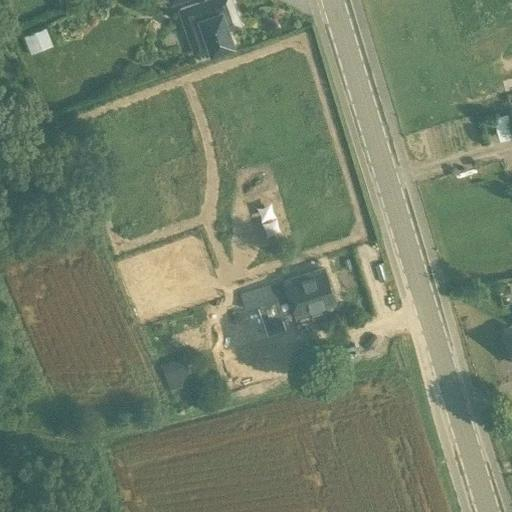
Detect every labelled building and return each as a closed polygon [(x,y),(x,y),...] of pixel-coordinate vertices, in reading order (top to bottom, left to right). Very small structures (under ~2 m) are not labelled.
[(233,45),(227,28),(239,24),(231,0),(206,0),(177,10),(194,56),(209,50),(210,53),(233,45)] [(30,54),(50,45),(45,33),(24,42),(30,54)] [(323,268),(283,281),(239,295),(244,309),(230,314),(240,344),(284,329),(281,318),(293,313),(325,303),(333,301),(323,268)] [(273,341),(221,358),(229,384),(282,367),(273,341)] [(184,358),(168,362),(173,386),(189,382),(184,358)]
